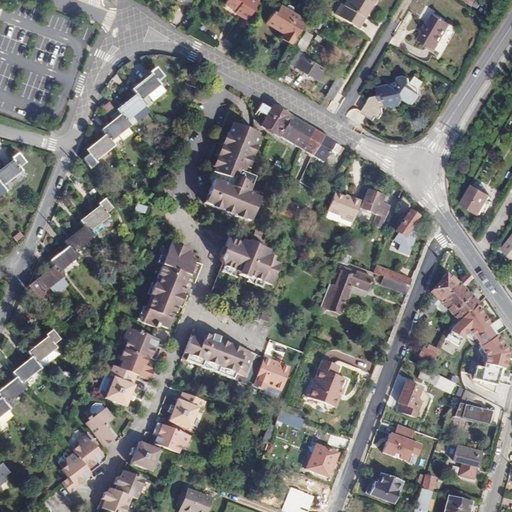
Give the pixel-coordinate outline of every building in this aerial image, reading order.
[(240,13),(239,15),(247,20),(259,1),(257,0),(226,0),(224,4),(236,10),(240,13)] [(370,1),(374,2),(375,0),(348,0),(345,6),(342,4),(336,14),(355,26),(370,1)] [(358,28),(374,2),(370,1),(355,26),(358,28)] [(277,4),(273,11),(277,14),(282,7),(277,4)] [(305,21),(292,13),(286,9),(282,7),(277,14),(273,11),(265,22),(283,33),(280,38),(291,45),(305,21)] [(432,15),(428,21),(422,33),(419,40),(438,50),(451,25),(432,15)] [(422,33),(428,21),(426,20),(420,32),(422,33)] [(306,31),(287,61),(294,66),(294,67),(317,80),(324,69),(300,55),(313,35),(306,31)] [(136,96),(116,110),(120,116),(114,121),(100,131),(105,136),(85,151),(88,155),(82,160),(89,169),(96,164),(94,162),(114,147),(109,141),(129,126),(125,122),(145,106),(140,101),(159,85),(157,82),(163,77),(156,68),(149,74),(150,75),(132,90),(136,96)] [(198,78),(188,74),(184,84),(194,88),(198,78)] [(325,97),(332,101),(345,80),(337,76),(325,97)] [(420,96),(417,93),(424,83),(415,77),(411,84),(410,79),(407,77),(399,79),(397,81),(399,85),(395,89),(391,85),(378,88),(380,97),(372,98),(362,113),(374,120),(377,117),(380,119),(384,114),(383,108),(392,106),(393,108),(401,106),(400,100),(404,100),(412,106),(420,96)] [(120,116),(116,110),(109,101),(102,106),(114,121),(120,116)] [(271,109),(261,104),(257,111),(266,117),(271,109)] [(271,109),(266,117),(261,125),(301,149),(314,130),(273,105),(271,109)] [(215,173),(210,188),(207,196),(211,198),(208,206),(250,223),(260,198),(248,194),(254,178),(244,174),(260,134),(231,123),(212,173),(215,173)] [(314,130),(301,149),(311,155),(323,135),(314,130)] [(323,135),(311,155),(322,162),(331,150),(337,153),(342,147),(323,135)] [(26,163),(18,154),(10,159),(13,161),(0,170),(0,195),(5,192),(2,187),(22,172),(19,168),(26,163)] [(491,197),(473,186),(462,204),(481,215),(491,197)] [(382,203),(385,197),(367,190),(359,209),(376,215),(372,227),(380,230),(389,206),(382,203)] [(351,223),(360,201),(345,195),(344,198),(334,194),(327,212),(341,217),(340,219),(351,223)] [(297,205),(282,199),(276,212),(291,219),(297,205)] [(111,209),(104,200),(97,205),(98,207),(79,221),(84,226),(64,242),(68,246),(49,262),(53,267),(28,287),(37,300),(44,295),(42,294),(61,278),(57,272),(77,258),(73,253),(92,238),(88,232),(109,218),(105,214),(111,209)] [(412,233),(413,229),(411,228),(418,218),(409,211),(404,217),(401,215),(397,221),(400,223),(395,231),(391,235),(395,238),(392,242),(399,246),(397,252),(407,256),(415,235),(412,233)] [(395,231),(400,223),(397,221),(391,228),(395,231)] [(270,251),(262,248),(260,248),(249,243),(241,241),(240,243),(228,238),(219,260),(223,267),(232,271),(250,278),(255,280),(263,283),(272,287),(280,265),(270,261),(272,256),(268,254),(270,251)] [(511,256),(511,238),(503,250),(511,256)] [(249,243),(260,248),(262,244),(250,240),(249,243)] [(147,309),(142,323),(150,326),(157,329),(158,326),(167,330),(174,313),(176,313),(179,307),(183,296),(186,290),(183,288),(183,287),(186,279),(188,276),(189,276),(195,262),(191,261),(194,255),(190,254),(191,251),(182,247),(172,243),(168,251),(162,266),(156,279),(158,280),(156,285),(154,284),(149,295),(151,297),(146,308),(147,309)] [(162,266),(168,251),(163,249),(157,264),(162,266)] [(338,260),(347,264),(350,256),(340,253),(338,260)] [(408,288),(411,280),(382,269),(382,267),(376,265),(373,274),(382,278),(408,288)] [(353,276),(355,272),(342,268),(340,272),(353,276)] [(324,297),(320,307),(325,309),(325,310),(340,316),(351,287),(367,293),(372,279),(355,272),(353,276),(340,272),(337,271),(331,286),(334,287),(330,299),(324,297)] [(473,279),(468,273),(459,283),(451,277),(450,278),(446,273),(440,279),(442,281),(430,293),(438,300),(433,305),(430,303),(422,313),(427,318),(436,308),(441,314),(447,310),(454,318),(451,321),(454,325),(453,326),(461,336),(460,337),(480,356),(484,358),(490,357),(494,354),(508,339),(501,333),(507,327),(497,313),(496,314),(493,318),(485,310),(464,289),(473,279)] [(380,285),(406,295),(408,288),(382,278),(380,285)] [(195,283),(186,279),(183,287),(192,290),(195,283)] [(328,285),(324,297),(330,299),(334,287),(331,286),(328,285)] [(136,322),(142,323),(147,309),(146,308),(142,307),(136,322)] [(493,318),(496,314),(488,307),(485,310),(493,318)] [(268,324),(271,314),(262,311),(258,320),(268,324)] [(155,362),(161,350),(156,348),(159,340),(127,328),(123,339),(126,342),(119,360),(121,361),(118,369),(131,374),(136,376),(138,377),(143,366),(146,367),(149,359),(155,362)] [(251,388),(262,358),(224,342),(219,340),(220,337),(212,335),(210,337),(193,330),(181,359),(212,372),(251,388)] [(59,340),(52,331),(45,336),(46,338),(27,353),(31,358),(12,373),(16,378),(0,390),(0,397),(1,399),(0,399),(0,416),(9,409),(5,404),(25,389),(21,384),(40,369),(36,363),(56,349),(53,344),(59,340)] [(456,335),(449,331),(445,339),(451,342),(456,335)] [(445,339),(440,347),(451,354),(456,346),(451,342),(445,339)] [(417,357),(431,365),(438,351),(428,345),(425,350),(421,348),(417,357)] [(275,363),(263,358),(253,385),(264,390),(266,386),(280,392),(289,369),(281,366),(275,363)] [(339,367),(320,361),(307,398),(333,408),(337,396),(340,397),(347,381),(335,376),(339,367)] [(482,399),(487,401),(490,396),(493,398),(508,376),(491,363),(486,366),(467,391),(471,393),(482,399)] [(154,370),(146,367),(143,366),(138,377),(149,381),(154,370)] [(131,374),(118,369),(113,367),(112,369),(130,376),(135,378),(136,376),(131,374)] [(135,386),(133,385),(135,378),(130,376),(112,369),(109,375),(113,377),(104,399),(126,408),(130,400),(132,393),(135,386)] [(419,375),(434,383),(437,376),(428,371),(422,369),(419,375)] [(451,392),(455,385),(437,376),(434,383),(451,392)] [(397,403),(403,405),(400,413),(421,422),(430,400),(419,395),(421,390),(421,388),(405,382),(397,403)] [(419,395),(430,400),(423,391),(421,390),(419,395)] [(168,422),(189,430),(198,408),(201,400),(181,393),(178,400),(176,400),(173,407),(171,414),(168,422)] [(479,405),(482,399),(471,393),(468,399),(479,405)] [(492,412),(480,409),(480,406),(479,405),(468,399),(467,399),(465,405),(460,403),(454,417),(488,426),(492,412)] [(201,400),(198,408),(202,410),(206,402),(201,400)] [(285,414),(299,419),(302,412),(287,407),(285,414)] [(84,424),(103,448),(113,440),(103,426),(113,418),(105,408),(92,418),(88,421),(84,424)] [(280,412),(276,420),(301,430),(304,421),(299,419),(285,414),(280,412)] [(153,444),(179,455),(183,446),(187,436),(157,423),(152,435),(156,437),(153,444)] [(393,433),(386,432),(380,454),(414,464),(420,443),(409,440),(413,430),(395,425),(393,433)] [(65,459),(66,466),(61,470),(66,478),(61,483),(69,494),(80,486),(78,484),(92,475),(91,474),(100,465),(97,462),(103,458),(85,435),(76,442),(78,445),(72,449),(74,452),(65,459)] [(138,442),(135,450),(132,456),(129,464),(151,473),(160,451),(138,442)] [(477,467),(481,452),(457,445),(453,461),(461,463),(476,467),(477,467)] [(328,478),(337,454),(315,446),(305,469),(328,478)] [(473,479),(476,467),(461,463),(458,476),(473,479)] [(103,493),(101,499),(128,509),(132,498),(137,500),(144,480),(121,471),(121,473),(119,479),(116,478),(113,485),(116,486),(114,490),(109,489),(107,494),(103,493)] [(402,482),(381,473),(376,486),(371,484),(367,494),(393,504),(402,482)] [(432,492),(436,479),(419,475),(416,485),(422,487),(421,489),(432,492)] [(421,489),(413,511),(426,511),(432,492),(421,489)] [(205,511),(211,499),(187,490),(179,511),(183,511),(205,511)] [(468,511),(471,502),(447,496),(443,511),(468,511)] [(126,511),(128,509),(101,499),(100,500),(103,501),(100,508),(110,511),(126,511)] [(296,502),(291,511),(317,511),(318,511),(296,502)]
